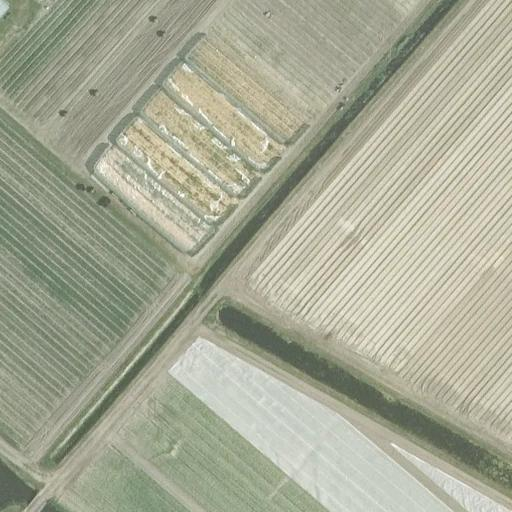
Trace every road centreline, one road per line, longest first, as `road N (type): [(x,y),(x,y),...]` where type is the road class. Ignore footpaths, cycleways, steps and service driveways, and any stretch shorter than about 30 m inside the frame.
road 1 (track): [(54,487),(485,0)]
road 2 (track): [(511,504),(194,323)]
road 3 (track): [(0,99),(196,267)]
